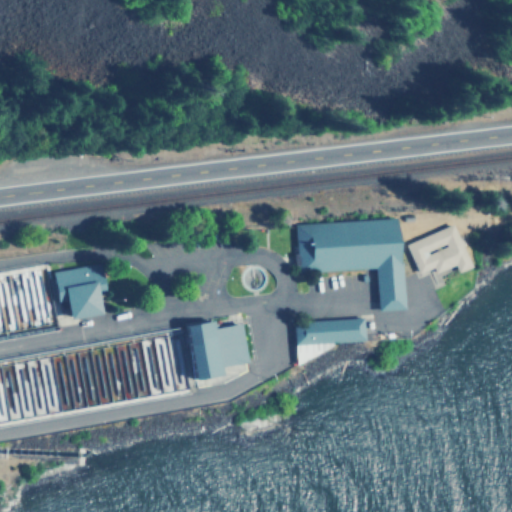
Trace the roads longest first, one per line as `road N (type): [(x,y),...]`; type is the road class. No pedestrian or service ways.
road 1 (primary): [(0,197),(511,133)]
road 2 (residential): [(0,430),(221,391),(271,363)]
